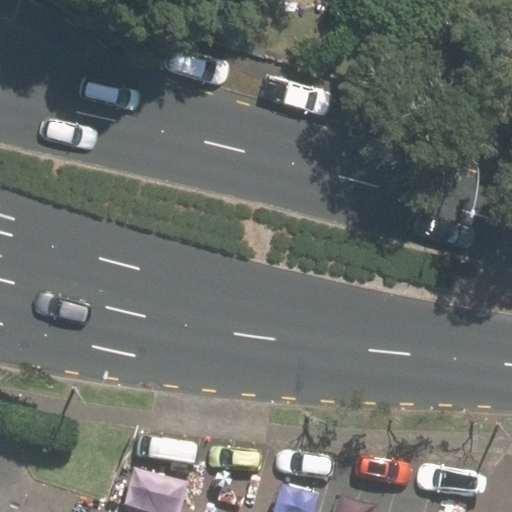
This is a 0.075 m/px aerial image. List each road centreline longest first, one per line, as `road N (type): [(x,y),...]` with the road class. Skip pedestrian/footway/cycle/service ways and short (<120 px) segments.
road 1 (primary): [(0,79),(511,219)]
road 2 (primary): [(511,363),(256,332),(0,283)]
